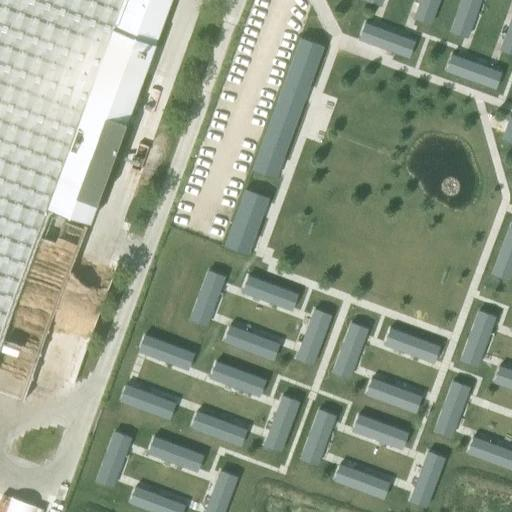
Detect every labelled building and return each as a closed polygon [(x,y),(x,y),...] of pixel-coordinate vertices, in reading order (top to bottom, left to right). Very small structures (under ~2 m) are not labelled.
[(0,0),(0,335),(122,0),(0,0)] [(424,0),(416,23),(433,29),(443,0),(424,0)] [(452,0),(441,31),(460,38),(473,0),(452,0)] [(511,19),(501,51),(511,55),(511,19)] [(364,23),(358,40),(412,61),(418,43),(364,23)] [(274,179),(323,46),(300,37),(252,170),(274,179)] [(451,54),(444,71),(498,90),(504,73),(451,54)] [(511,117),(510,116),(501,139),(511,143),(511,117)] [(268,197),(245,189),(224,247),(247,255),(268,197)] [(511,228),(510,228),(490,282),(509,289),(511,281),(511,228)] [(209,271),(190,321),(207,328),(226,278),(209,271)] [(248,274),(241,293),(291,311),(298,293),(248,274)] [(478,311),(459,362),(477,368),(495,317),(478,311)] [(314,313),(295,363),(315,371),(334,320),(314,313)] [(349,326),(330,376),(349,383),(368,333),(349,326)] [(227,327),(221,343),(272,361),(278,345),(227,327)] [(388,329),(383,344),(435,362),(441,347),(388,329)] [(145,338),(139,356),(190,374),(196,356),(145,338)] [(218,365),(212,382),(262,401),(268,383),(218,365)] [(511,373),(502,370),(496,386),(511,392),(511,373)] [(369,380),(363,395),(415,414),(421,400),(369,380)] [(452,381),(433,432),(451,439),(470,387),(452,381)] [(125,389),(119,406),(171,424),(177,407),(125,389)] [(282,399),(263,448),(283,456),(302,407),(282,399)] [(317,412),(298,461),(317,468),(337,419),(317,412)] [(356,415),(351,429),(404,448),(409,435),(356,415)] [(199,416),(193,433),(243,451),(249,435),(199,416)] [(113,434),(95,483),(113,490),(131,441),(113,434)] [(154,440),(148,456),(199,474),(204,458),(154,440)] [(511,454),(475,441),(469,458),(511,473),(511,454)] [(428,455),(409,505),(427,511),(428,511),(447,462),(428,455)] [(342,470),(336,485),(388,504),(394,489),(342,470)] [(220,475),(205,511),(227,511),(239,482),(220,475)] [(136,489),(130,506),(147,511),(184,511),(186,507),(136,489)]
